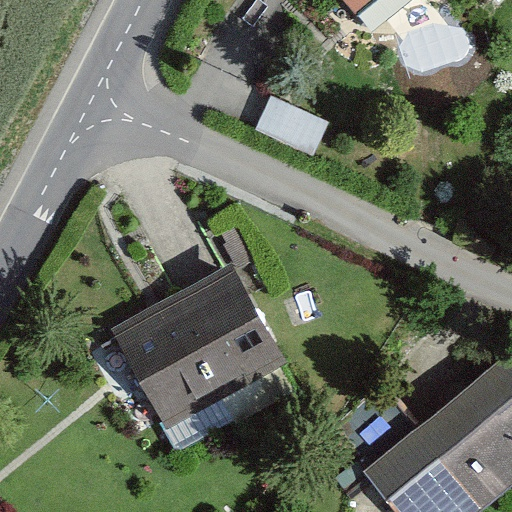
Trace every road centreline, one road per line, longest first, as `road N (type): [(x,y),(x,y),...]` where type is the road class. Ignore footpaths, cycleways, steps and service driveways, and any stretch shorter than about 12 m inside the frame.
road 1 (residential): [(511,299),(100,105)]
road 2 (tertiary): [(100,105),(0,260)]
